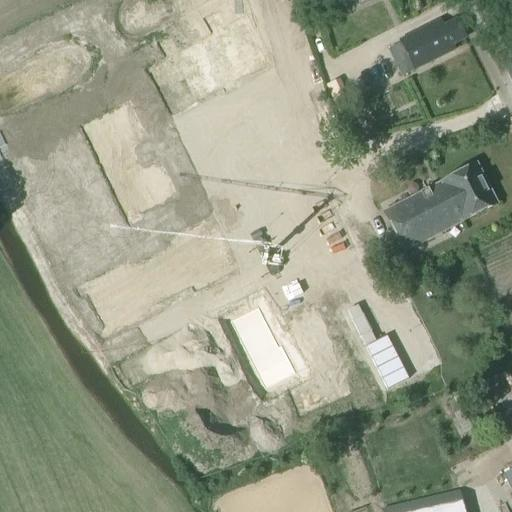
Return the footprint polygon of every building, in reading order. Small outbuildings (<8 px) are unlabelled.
[(217,16),(207,21),(211,29),(221,24),(217,16)] [(221,24),(211,29),(215,36),(220,34),(242,77),(266,64),(244,21),(225,31),(221,24)] [(440,22),(400,42),(415,72),(455,52),(452,46),(465,39),(456,22),(443,29),(440,22)] [(215,36),(196,46),(219,89),(242,77),(220,34),(215,36)] [(170,40),(160,45),(164,53),(174,48),(170,40)] [(178,55),(173,58),(195,101),(219,89),(196,46),(178,55)] [(168,60),(148,70),(171,113),(195,101),(173,58),(178,55),(174,48),(164,53),(168,60)] [(376,64),(380,76),(404,69),(401,56),(376,64)] [(251,91),(219,106),(251,172),(283,156),(251,91)] [(127,108),(92,126),(102,145),(94,150),(106,173),(131,160),(124,147),(142,138),(127,108)] [(131,160),(106,173),(118,197),(126,192),(137,212),(171,193),(155,164),(138,173),(131,160)] [(475,166),(383,214),(403,253),(495,205),(475,166)] [(242,178),(227,186),(231,194),(246,187),(242,178)] [(246,187),(231,194),(235,202),(250,194),(246,187)] [(250,194),(235,202),(239,209),(253,202),(250,194)] [(253,202),(239,209),(244,219),(259,212),(253,202)] [(203,226),(172,242),(176,248),(185,265),(215,250),(203,226)] [(176,248),(159,256),(177,291),(193,283),(194,282),(185,265),(176,248)] [(215,250),(185,265),(194,282),(193,283),(196,289),(227,273),(215,250)] [(159,256),(142,265),(160,299),(177,291),(159,256)] [(126,274),(125,274),(134,291),(143,308),(160,299),(142,265),(126,274)] [(123,268),(85,287),(97,310),(134,291),(125,274),(126,274),(123,268)] [(134,291),(97,310),(109,334),(147,314),(143,308),(134,291)] [(257,310),(232,323),(265,387),(290,374),(300,394),(331,378),(308,334),(277,350),(257,310)] [(478,388),(447,402),(468,447),(498,433),(478,388)] [(455,476),(432,485),(436,495),(459,486),(455,476)] [(463,511),(459,493),(422,502),(381,511),(380,511),(463,511)]
